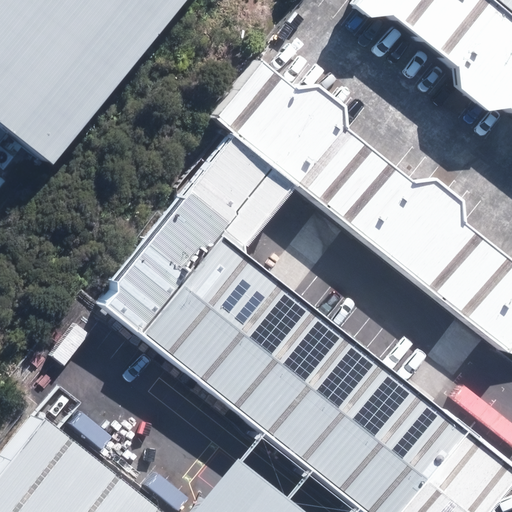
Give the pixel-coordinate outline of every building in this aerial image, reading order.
[(164,0),(0,0),(0,137),(32,164),(164,0)] [(511,164),(511,41),(460,0),(338,0),(327,15),(511,164)] [(511,0),(468,0),(511,37),(511,0)] [(511,268),(277,78),(229,137),(502,358),(511,345),(511,268)] [(294,199),(229,137),(90,314),(334,511),(477,511),(503,480),(239,266),(294,199)] [(194,511),(146,511),(44,429),(0,482),(0,511),(293,511),(234,464),(194,511)]
